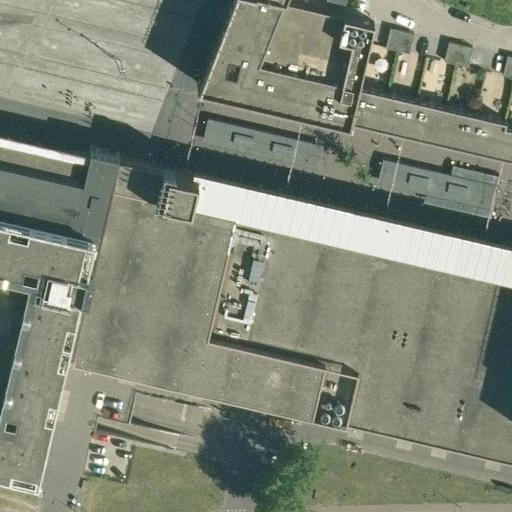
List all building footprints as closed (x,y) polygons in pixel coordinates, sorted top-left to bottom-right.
[(511,0),(230,0),(198,84),(349,119),(511,157),(511,0)] [(210,143),(309,166),(315,141),(216,118),(210,143)] [(0,461),(36,470),(39,456),(36,455),(38,445),(41,446),(64,350),(73,352),(119,154),(119,152),(90,145),(89,151),(83,149),(77,148),(74,148),(71,148),(64,148),(61,148),(57,148),(47,145),(0,134),(0,461)] [(71,358),(511,460),(511,246),(505,245),(505,242),(504,242),(503,242),(502,244),(476,238),(475,235),(474,235),(472,237),(447,231),(446,228),(445,228),(443,230),(417,224),(417,221),(416,221),(414,223),(388,217),(388,214),(387,215),(386,214),(385,217),(359,210),(358,208),(357,207),(356,210),(330,204),(329,201),(328,200),(326,203),(300,197),(300,194),(299,194),(297,196),(271,190),(271,187),(270,187),(269,187),(268,189),(242,183),(242,180),(241,180),(240,180),(239,182),(213,176),(212,173),(211,173),(210,175),(184,169),(183,167),(182,167),(182,166),(180,169),(166,166),(154,163),(154,160),(153,160),(151,162),(125,156),(125,153),(124,153),(122,154),(119,154),(73,352),(71,358)] [(385,184),(484,207),(490,182),(391,159),(385,184)]
